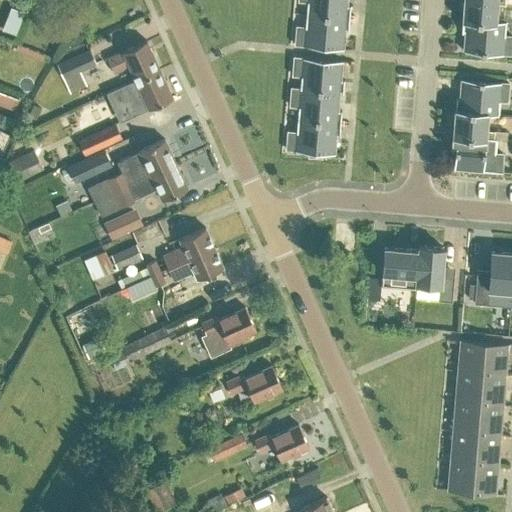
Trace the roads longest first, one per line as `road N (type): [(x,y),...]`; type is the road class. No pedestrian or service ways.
road 1 (unclassified): [(400,511),(267,220)]
road 2 (unclassified): [(267,220),(167,0)]
road 3 (residential): [(415,205),(432,0)]
road 4 (residential): [(267,220),(322,199),(415,205)]
